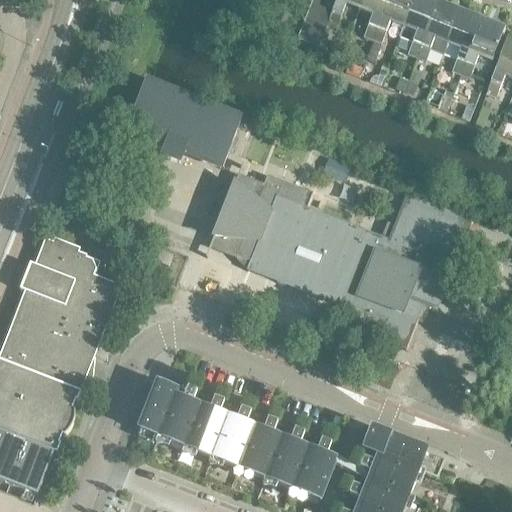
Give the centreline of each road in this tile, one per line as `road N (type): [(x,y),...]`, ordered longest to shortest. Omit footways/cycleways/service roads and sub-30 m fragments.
road 1 (residential): [(461,445),(183,336),(156,340),(134,358)]
road 2 (secondary): [(0,200),(81,0)]
road 3 (residential): [(91,473),(134,358)]
